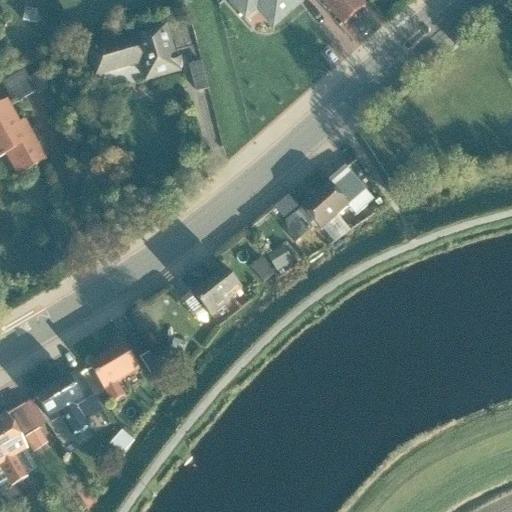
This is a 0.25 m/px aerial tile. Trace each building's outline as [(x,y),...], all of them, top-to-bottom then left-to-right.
[(304,0),(227,0),(240,13),(250,4),(276,32),(307,3),(304,0)] [(370,7),(363,0),(328,0),(329,1),(326,4),(349,28),(370,7)] [(183,75),(170,28),(135,37),(135,40),(90,53),(99,81),(143,67),(148,85),(183,75)] [(211,92),(204,64),(192,67),(199,95),(211,92)] [(37,94),(24,71),(3,83),(16,106),(37,94)] [(7,100),(0,104),(0,160),(6,157),(17,177),(46,161),(25,122),(20,124),(7,100)] [(361,189),(346,172),(288,223),(303,240),(361,189)] [(281,269),(296,260),(286,244),(270,253),(281,269)] [(255,264),(266,281),(276,274),(266,257),(255,264)] [(227,271),(195,296),(214,320),(245,296),(227,271)] [(126,346),(91,366),(106,393),(141,374),(126,346)] [(82,374),(37,399),(53,427),(63,421),(70,434),(105,414),(82,374)] [(25,406),(9,415),(33,455),(49,446),(25,406)] [(5,419),(0,421),(0,470),(12,490),(28,480),(16,461),(26,455),(5,419)]
